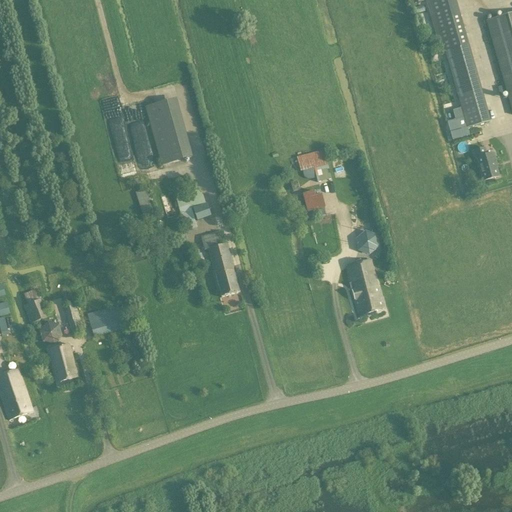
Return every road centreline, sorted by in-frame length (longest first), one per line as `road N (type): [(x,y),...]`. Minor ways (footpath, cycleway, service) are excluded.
road 1 (tertiary): [(0,498),(257,409),(511,341)]
road 2 (track): [(99,0),(147,171),(203,162),(279,404)]
